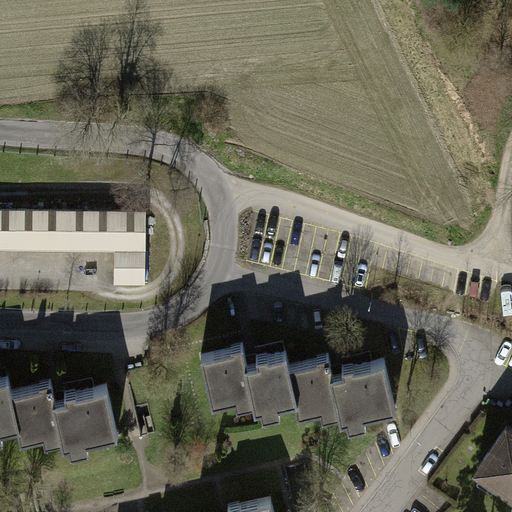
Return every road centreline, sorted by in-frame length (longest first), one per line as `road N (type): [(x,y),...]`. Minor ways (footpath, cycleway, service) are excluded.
road 1 (unclassified): [(0,132),(126,139),(180,151),(222,190),(227,230),(219,268)]
road 2 (unclassified): [(219,268),(196,300),(160,319),(0,323)]
road 3 (residential): [(418,318),(219,268)]
road 4 (residential): [(384,511),(470,395),(476,363),(463,341)]
